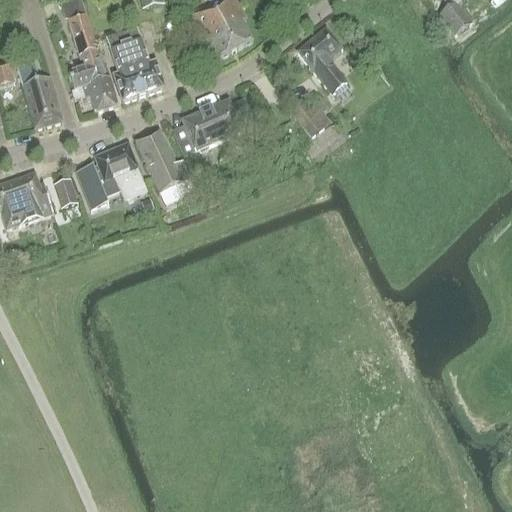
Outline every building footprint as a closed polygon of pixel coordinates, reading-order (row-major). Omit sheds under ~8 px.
[(67,22),(85,16),(79,0),(57,0),(65,23),(67,22)] [(164,7),(162,0),(137,0),(140,12),(164,7)] [(218,63),(252,44),(241,24),(246,22),(233,0),(227,0),(222,3),(221,1),(189,18),(203,45),(208,42),(218,63)] [(454,40),(471,27),(456,6),(439,19),(454,40)] [(106,81),(85,16),(67,22),(79,59),(83,71),(68,75),(73,93),(80,91),(86,89),(106,81)] [(122,106),(164,92),(155,65),(148,68),(135,31),(105,41),(118,78),(113,80),(122,106)] [(330,98),(346,86),(328,64),(342,52),(326,32),(297,55),(330,98)] [(9,67),(0,69),(0,88),(14,85),(9,67)] [(34,133),(62,126),(50,82),(39,85),(34,67),(17,72),(34,133)] [(94,116),(117,109),(108,80),(106,81),(86,89),(80,91),(83,101),(89,99),(94,116)] [(321,115),(326,111),(314,95),(303,103),(302,102),(289,112),(311,141),(324,131),(324,130),(330,126),(321,115)] [(242,135),(241,134),(253,129),(242,102),(230,107),(228,104),(205,114),(218,146),(242,135)] [(195,156),(218,146),(205,114),(181,124),(184,131),(173,136),(183,161),(195,156)] [(160,196),(178,188),(189,182),(190,182),(182,165),(175,168),(168,154),(159,134),(154,136),(140,143),(135,145),(159,197),(160,196)] [(104,199),(119,193),(124,205),(146,196),(137,173),(138,172),(128,148),(94,161),(97,170),(93,171),(92,169),(75,176),(90,215),(108,208),(104,199)] [(43,186),(38,188),(35,177),(0,189),(0,221),(4,234),(53,218),(43,186)] [(77,207),(69,182),(53,187),(60,212),(77,207)] [(7,262),(0,263),(0,273),(9,270),(7,262)]
